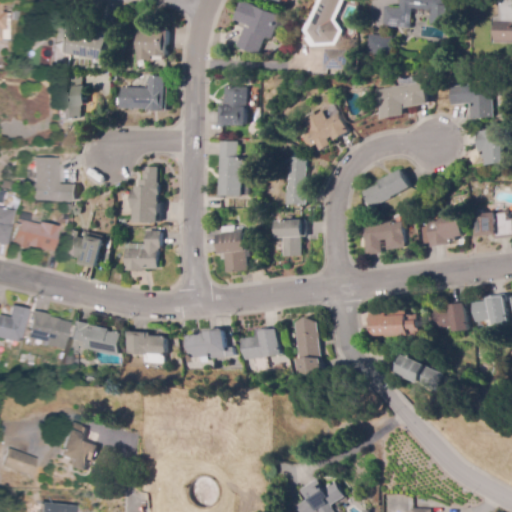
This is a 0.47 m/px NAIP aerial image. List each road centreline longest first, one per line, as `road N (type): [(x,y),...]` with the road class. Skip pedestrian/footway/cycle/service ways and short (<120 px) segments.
road 1 (residential): [(511,263),(153,307),(0,272)]
road 2 (residential): [(511,498),(458,470),(345,333),(336,287),(335,172),(350,156),(392,145),(430,147)]
road 3 (residential): [(209,0),(197,34),(196,304)]
